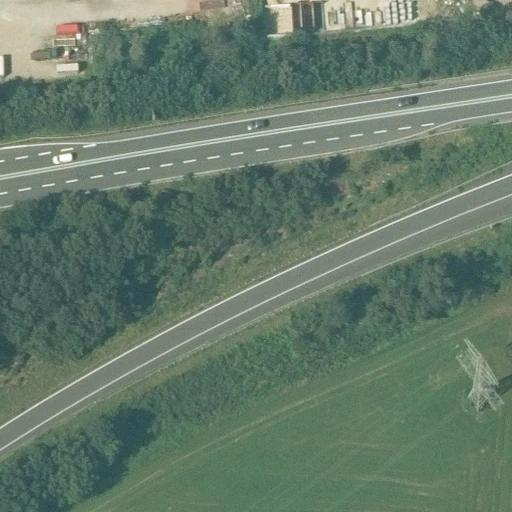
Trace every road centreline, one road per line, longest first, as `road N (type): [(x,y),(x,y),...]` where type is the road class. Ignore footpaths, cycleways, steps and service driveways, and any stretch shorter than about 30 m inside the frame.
road 1 (trunk): [(0,441),(305,273),(511,185)]
road 2 (trunk): [(511,99),(0,179)]
